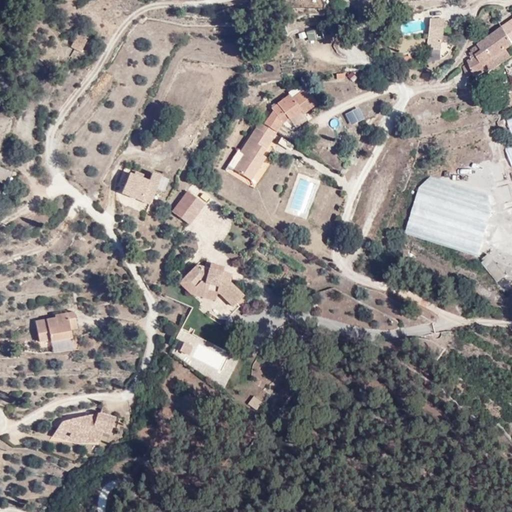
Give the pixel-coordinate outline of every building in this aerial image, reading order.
[(463,63),(465,66),(473,75),(473,76),(493,70),(511,56),(511,55),(506,47),(511,42),(511,18),(466,51),(470,57),(463,63)] [(425,32),(437,32),(438,21),(425,20),(425,32)] [(320,29),(307,29),(307,40),(320,40),(320,29)] [(424,50),(436,51),(437,32),(425,32),(424,50)] [(75,41),(85,46),(86,43),(77,38),(75,41)] [(71,51),(80,56),(85,46),(75,41),(71,51)] [(459,71),(468,80),(473,76),(473,75),(465,66),(459,71)] [(273,116),(284,128),(301,116),(304,118),(318,108),(306,93),(293,103),(291,100),(273,115),(273,116)] [(511,100),(510,96),(502,99),(505,107),(511,104),(511,100)] [(265,130),(278,138),(284,128),(273,116),(265,130)] [(258,168),(278,138),(265,130),(260,127),(241,158),(246,161),(236,178),(252,187),(262,170),(258,168)] [(232,169),(228,178),(236,178),(246,161),(241,158),(238,161),(232,169)] [(337,160),(331,169),(343,176),(347,167),(337,160)] [(0,183),(6,186),(12,172),(0,168),(0,183)] [(128,173),(120,195),(149,207),(156,190),(163,193),(168,180),(151,173),(148,181),(128,173)] [(480,255),(494,210),(489,194),(434,177),(420,188),(408,232),(480,255)] [(192,187),(175,206),(192,221),(209,202),(192,187)] [(493,256),(483,264),(501,284),(510,276),(493,256)] [(209,267),(222,270),(224,265),(210,262),(209,267)] [(195,263),(184,277),(196,285),(200,280),(209,281),(207,289),(216,291),(219,292),(232,304),(243,293),(229,280),(231,272),(222,270),(209,267),(195,263)] [(206,288),(201,288),(196,285),(184,277),(180,283),(193,291),(214,297),(216,291),(207,289),(206,288)] [(50,342),(71,337),(69,329),(68,324),(75,323),(73,312),(55,315),(56,319),(36,323),(40,341),(50,339),(50,342)] [(189,347),(183,344),(179,352),(186,355),(189,347)] [(258,410),(263,401),(252,396),(248,405),(258,410)] [(63,420),(59,427),(72,434),(75,430),(81,434),(86,427),(90,428),(90,435),(102,438),(105,429),(112,431),(117,414),(102,410),(66,418),(65,418),(64,418),(64,419),(63,419),(63,420)] [(59,427),(55,433),(79,440),(102,438),(90,435),(90,428),(86,427),(81,434),(75,430),(72,434),(59,427)]
